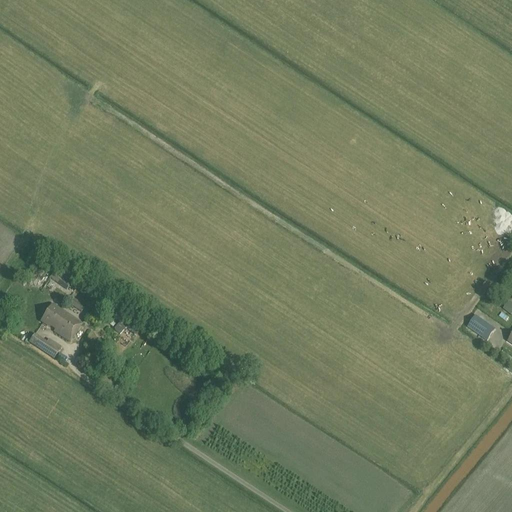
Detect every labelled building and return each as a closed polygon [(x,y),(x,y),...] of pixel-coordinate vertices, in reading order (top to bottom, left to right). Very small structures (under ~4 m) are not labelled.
[(54,273),(50,279),(66,290),(70,285),(54,273)] [(85,306),(71,297),(67,302),(81,312),(85,306)] [(70,343),(82,325),(53,304),(40,321),(49,327),(49,326),(55,330),(54,332),(70,343)] [(479,331),(484,323),(473,316),(468,324),(479,331)] [(35,335),(29,344),(54,360),(61,348),(48,339),(46,342),(35,335)] [(254,405),(249,409),(253,414),(258,409),(254,405)]
